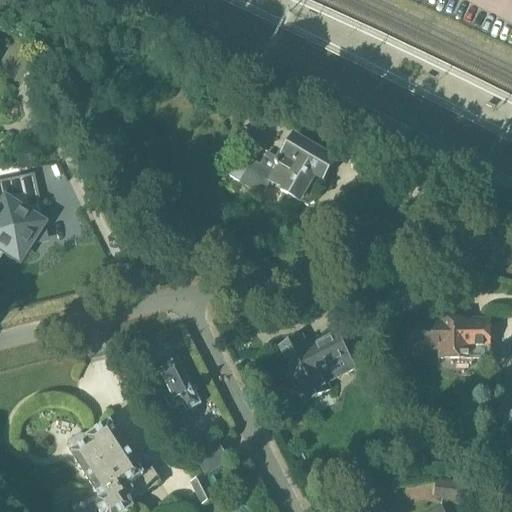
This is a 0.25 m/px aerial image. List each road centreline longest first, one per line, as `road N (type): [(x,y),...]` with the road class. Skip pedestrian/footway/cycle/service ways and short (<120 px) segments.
road 1 (residential): [(511,257),(385,250),(187,293)]
road 2 (residential): [(294,511),(187,293)]
road 3 (residential): [(187,293),(0,342)]
